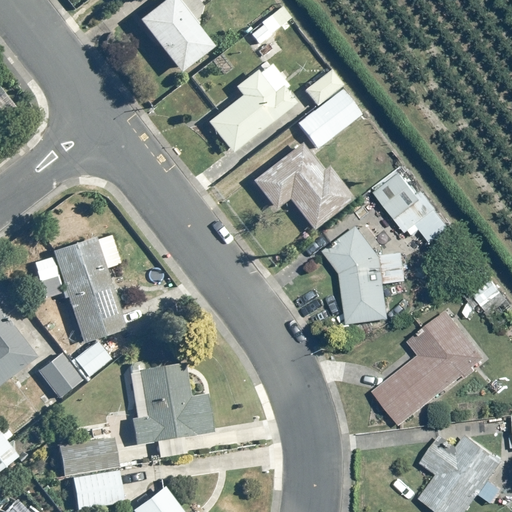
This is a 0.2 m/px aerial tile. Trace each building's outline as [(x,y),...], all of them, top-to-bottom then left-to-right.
[(200,0),(166,0),(142,19),(183,72),(217,46),(199,24),(205,5),(200,0)] [(257,43),(288,15),(277,3),(257,23),(258,23),(248,33),(257,43)] [(244,95),(210,121),(235,153),(301,103),(286,84),(277,91),(260,69),(237,86),(244,95)] [(332,70),(306,91),(318,105),(344,85),(332,70)] [(343,89),(298,124),(317,148),(362,113),(343,89)] [(304,143),(254,180),(277,210),(290,199),(315,231),(357,199),(331,166),(325,170),(304,143)] [(397,172),(371,193),(404,234),(435,209),(420,192),(416,195),(397,172)] [(356,225),(320,250),(338,274),(345,325),(388,319),(379,257),(356,225)] [(112,231),(53,250),(55,255),(35,261),(47,295),(67,289),(85,341),(127,328),(107,269),(123,263),(112,231)] [(507,302),(492,278),(458,300),(473,323),(507,302)] [(0,386),(39,356),(0,305),(0,386)] [(416,356),(371,391),(398,425),(484,357),(446,310),(405,342),(416,356)] [(109,358),(95,339),(71,357),(84,376),(109,358)] [(79,379),(59,351),(35,368),(56,396),(79,379)] [(187,361),(141,368),(148,416),(134,418),(138,444),(215,432),(209,393),(192,396),(187,361)] [(91,472),(114,469),(110,434),(54,441),(58,476),(91,472)] [(0,464),(14,453),(0,435),(0,464)] [(435,475),(417,499),(433,511),(464,511),(502,462),(466,435),(456,448),(439,435),(419,463),(435,475)] [(116,468),(114,469),(91,472),(68,475),(72,508),(120,501),(116,468)] [(187,511),(167,484),(133,509),(135,511),(198,511),(197,510),(194,511),(187,511)]
